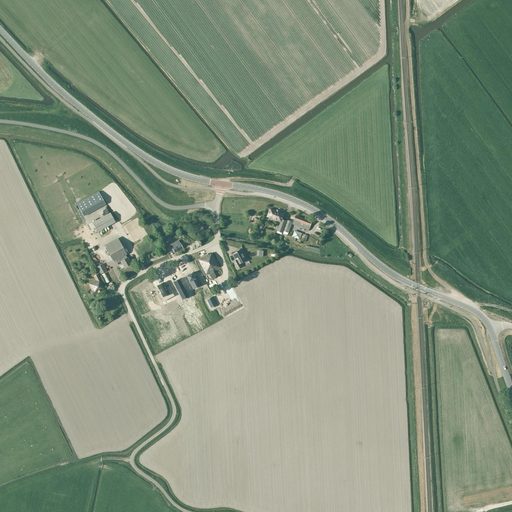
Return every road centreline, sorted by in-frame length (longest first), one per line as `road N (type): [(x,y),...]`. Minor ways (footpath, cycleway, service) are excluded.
road 1 (track): [(407,20),(424,258),(468,302),(511,312)]
road 2 (tertiary): [(489,325),(476,311),(389,272),(316,211),(222,183)]
road 3 (tertiary): [(222,183),(141,154),(71,100),(0,29)]
road 4 (unclassified): [(0,121),(93,141),(172,208),(215,203),(222,183)]
road 5 (track): [(381,0),(382,53),(245,155),(254,164)]
road 6 (track): [(245,155),(109,0)]
